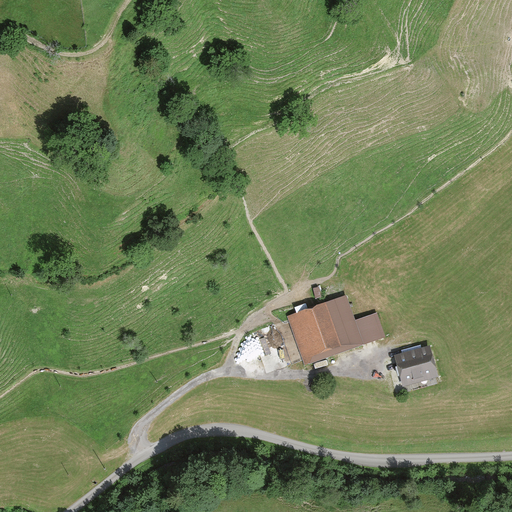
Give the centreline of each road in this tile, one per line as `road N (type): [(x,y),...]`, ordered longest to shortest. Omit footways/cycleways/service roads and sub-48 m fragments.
road 1 (track): [(511,456),(368,460),(266,436),(208,432),(143,455),(68,511)]
road 2 (track): [(143,455),(139,432),(147,418),(205,377),(384,361)]
road 3 (track): [(128,0),(104,40),(82,53),(20,34),(0,40)]
road 4 (track): [(233,371),(249,319),(307,286)]
